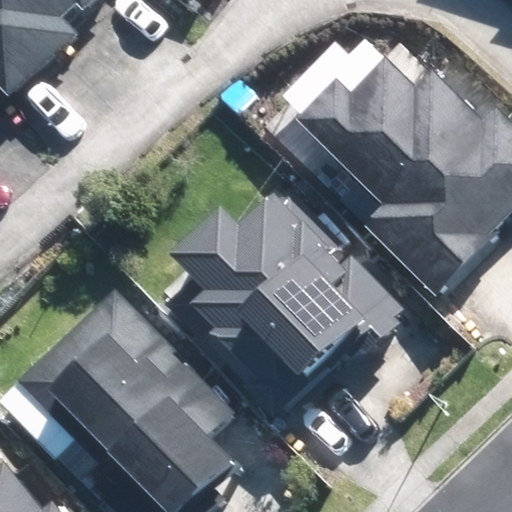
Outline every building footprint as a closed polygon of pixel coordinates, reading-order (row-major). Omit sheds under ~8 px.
[(0,0),(0,69),(21,93),(82,37),(68,22),(91,0),(0,0)] [(443,276),(511,205),(511,143),(449,83),(430,103),(406,80),(344,143),(410,208),(392,227),(443,276)] [(396,319),(287,210),(190,306),(298,415),(396,319)] [(237,418),(128,308),(45,390),(140,487),(127,499),(139,511),(203,511),(245,472),(214,440),(237,418)] [(0,511),(51,511),(22,474),(7,486),(0,476),(0,511)]
